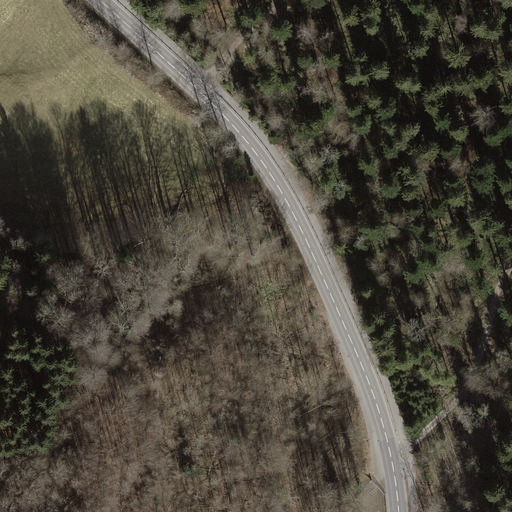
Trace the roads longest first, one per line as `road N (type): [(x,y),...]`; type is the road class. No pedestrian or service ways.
road 1 (tertiary): [(398,511),(376,403),(279,187),(249,142),(99,0)]
road 2 (track): [(511,267),(465,393),(406,449),(390,453)]
road 3 (track): [(278,0),(196,88)]
